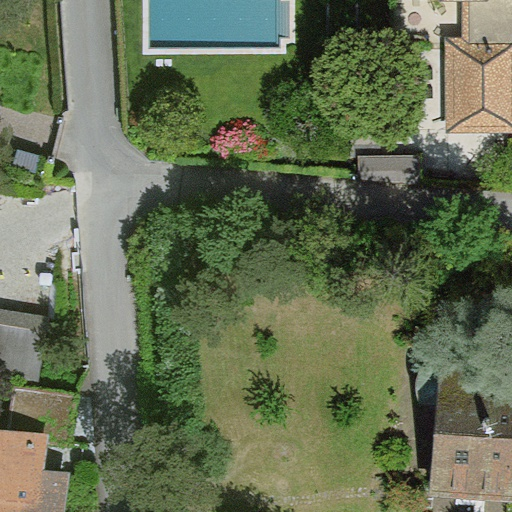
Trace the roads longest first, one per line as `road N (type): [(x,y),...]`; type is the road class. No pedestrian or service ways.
road 1 (residential): [(109,176),(511,211)]
road 2 (residential): [(127,511),(109,176)]
road 3 (residential): [(109,176),(95,0)]
